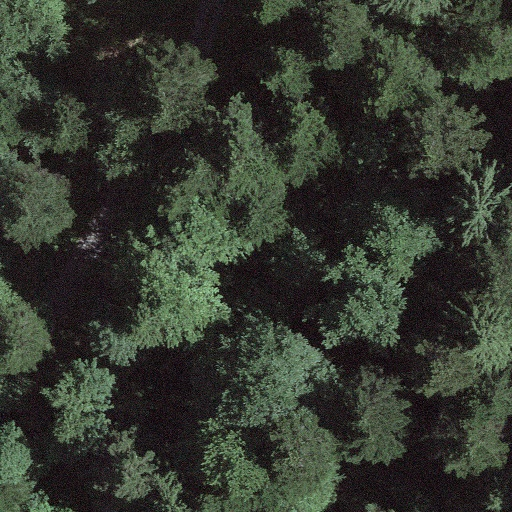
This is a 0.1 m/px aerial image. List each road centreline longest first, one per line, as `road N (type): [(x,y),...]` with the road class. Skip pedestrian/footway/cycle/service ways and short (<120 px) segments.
road 1 (track): [(0,262),(132,320),(166,356),(162,396),(129,446),(0,496)]
road 2 (track): [(131,0),(0,53)]
